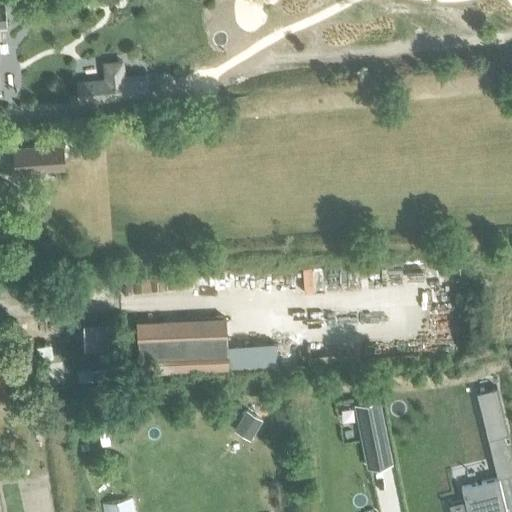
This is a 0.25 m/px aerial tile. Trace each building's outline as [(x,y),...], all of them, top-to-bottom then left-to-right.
[(105,77),(85,79),(87,100),(108,98),(130,95),(146,94),(144,73),(123,75),(122,60),(103,62),(105,77)] [(14,146),(16,170),(63,166),(62,142),(14,146)] [(49,300),(47,281),(19,283),(21,303),(49,300)] [(225,315),(136,321),(140,375),(229,369),(225,315)] [(107,322),(82,323),(83,348),(108,348),(107,322)] [(0,354),(0,381),(7,380),(6,373),(23,370),(19,352),(3,355),(3,354),(0,354)] [(107,368),(92,368),(92,380),(107,379),(107,368)] [(495,386),(475,391),(476,394),(497,478),(511,474),(502,435),(507,434),(495,388),(495,386)] [(377,397),(353,402),(366,465),(390,460),(377,397)] [(246,410),(238,422),(254,432),(262,420),(246,410)] [(463,500),(448,503),(450,511),(505,511),(496,477),(460,486),(460,488),(463,500)] [(103,511),(134,511),(131,498),(102,504),(103,511)]
